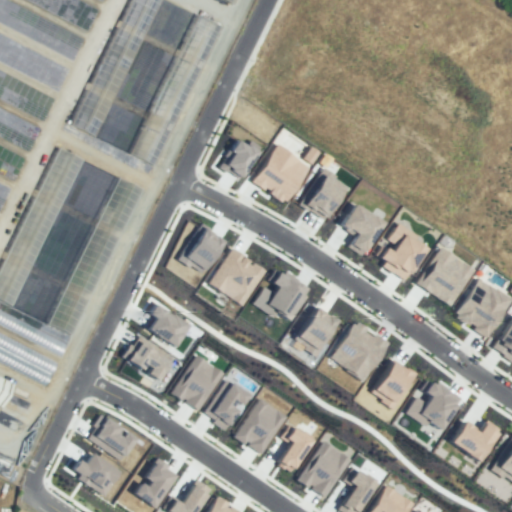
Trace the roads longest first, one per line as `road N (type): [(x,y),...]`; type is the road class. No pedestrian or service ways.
road 1 (residential): [(27,485),(266,0)]
road 2 (residential): [(511,399),(286,238),(178,184)]
road 3 (residential): [(287,511),(81,379)]
